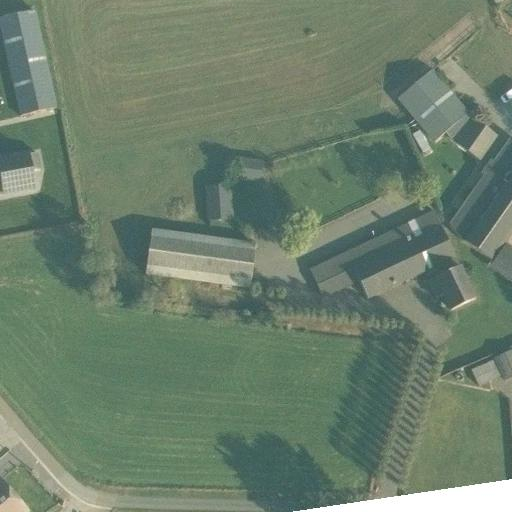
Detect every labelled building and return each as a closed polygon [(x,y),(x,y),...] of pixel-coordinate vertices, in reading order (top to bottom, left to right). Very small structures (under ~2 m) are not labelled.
[(33,14),(0,21),(0,38),(18,119),(55,110),(33,14)] [(431,145),(445,135),(452,146),(480,164),(495,141),(468,120),(432,73),(396,103),(431,145)] [(511,251),(504,246),(511,233),(511,149),(500,168),(491,163),(447,227),(464,238),(459,245),(489,263),(486,271),(511,287),(511,251)] [(0,197),(0,200),(35,194),(31,173),(40,172),(37,155),(28,157),(27,154),(0,159),(0,197)] [(263,162),(230,160),(229,174),(262,176),(263,162)] [(230,188),(195,190),(196,223),(231,221),(230,188)] [(475,300),(431,214),(308,271),(323,301),(356,284),(366,302),(421,276),(442,317),(475,300)] [(254,245),(148,231),(143,276),(248,290),(254,245)] [(511,379),(511,352),(492,361),(493,362),(470,373),(477,388),(499,377),(502,384),(511,379)] [(0,511),(26,511),(0,481),(0,511)]
